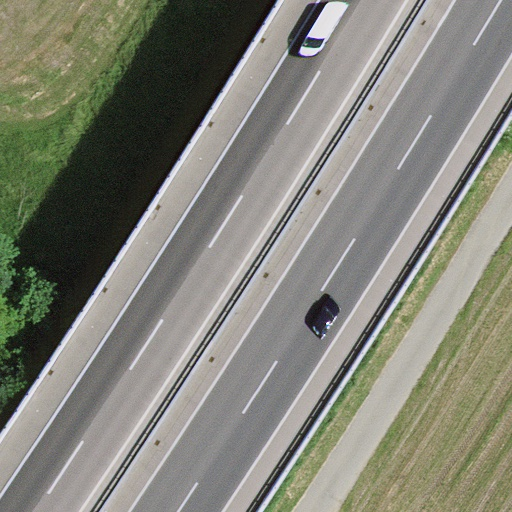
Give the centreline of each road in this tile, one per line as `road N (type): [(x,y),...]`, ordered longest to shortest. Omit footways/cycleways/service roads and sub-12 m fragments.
road 1 (motorway): [(362,0),(34,511)]
road 2 (motorway): [(177,511),(500,0)]
road 3 (unclassified): [(511,190),(313,511)]
road 4 (track): [(0,412),(70,511)]
